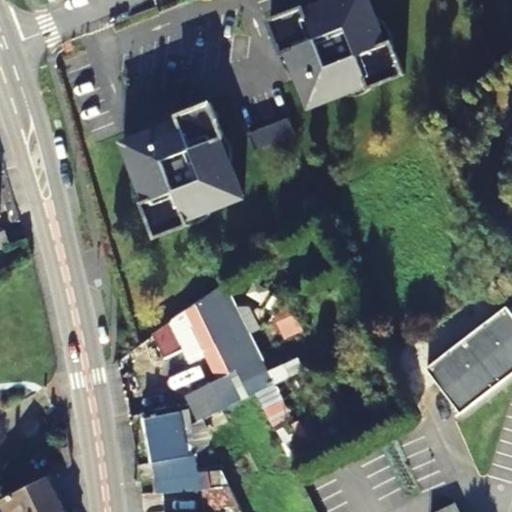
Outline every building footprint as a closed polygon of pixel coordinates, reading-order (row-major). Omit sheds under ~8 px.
[(385,45),(374,17),(367,0),(330,0),(333,7),(308,17),(304,7),(270,21),(283,53),(290,51),(301,79),(312,108),(345,95),(342,88),(367,79),(371,88),(405,75),(392,42),(385,45)] [(333,7),(330,0),(329,0),(313,0),(305,5),(304,7),(308,17),(333,7)] [(385,45),(392,42),(388,28),(381,20),(375,17),(374,17),(385,45)] [(294,75),(301,79),(290,51),(283,53),(283,54),(287,68),(294,75)] [(360,96),(371,88),(367,79),(342,88),(345,95),(349,97),(360,96)] [(181,123),(153,134),(124,145),(136,178),(143,175),(153,200),(143,204),(157,238),(190,225),(187,218),(215,207),(245,195),(232,163),(225,166),(215,141),(225,137),(211,103),(178,116),(181,123)] [(181,123),(178,116),(164,120),(157,127),(153,133),(153,134),(181,123)] [(255,152),(296,136),(289,118),(248,134),(255,152)] [(232,148),(225,137),(215,141),(225,166),(232,163),(233,159),(232,148)] [(143,175),(136,178),(134,191),(141,203),(143,204),(153,200),(143,175)] [(207,219),(215,207),(187,218),(190,225),(191,225),(201,223),(207,219)] [(0,258),(12,253),(0,227),(0,258)] [(260,362),(221,284),(205,296),(243,371),(260,362)] [(243,371),(205,296),(152,335),(162,352),(175,345),(180,347),(197,338),(217,376),(197,386),(205,401),(189,409),(195,420),(197,418),(217,407),(252,389),(243,371)] [(511,371),(511,311),(507,305),(428,366),(462,412),(511,371)] [(260,362),(243,371),(252,389),(268,421),(286,412),(260,362)] [(205,401),(197,386),(181,395),(186,403),(188,407),(189,409),(205,401)] [(217,407),(197,418),(201,426),(221,415),(217,407)] [(149,494),(198,489),(228,486),(215,460),(212,460),(212,470),(191,473),(189,458),(193,458),(188,416),(144,421),(149,494)] [(62,511),(48,473),(2,497),(7,511),(62,511)] [(238,506),(228,486),(198,489),(200,509),(238,506)]
